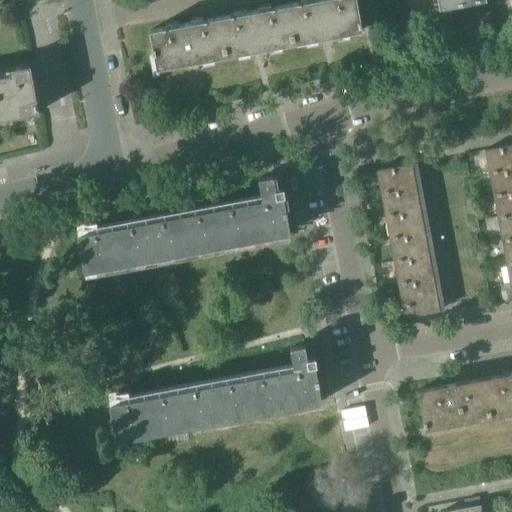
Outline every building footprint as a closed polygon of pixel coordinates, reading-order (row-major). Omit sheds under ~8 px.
[(356,0),(309,0),(284,5),(291,43),(327,36),(362,29),(356,0)] [(291,43),(284,5),(217,17),(224,55),(258,49),(291,43)] [(190,62),(224,55),(217,17),(150,30),(153,47),(152,47),(153,53),(154,53),(157,68),(190,62)] [(0,75),(0,118),(5,117),(39,111),(30,64),(10,68),(11,73),(0,75)] [(511,143),(485,148),(497,217),(507,271),(511,290),(511,296),(511,295),(511,143)] [(439,309),(422,217),(412,162),(376,169),(403,316),(439,309)] [(236,204),(78,233),(85,270),(289,231),(286,215),(283,198),(291,196),(286,169),(271,172),(272,176),(259,178),(263,199),(236,204)] [(511,296),(511,290),(501,291),(503,300),(511,298),(511,296)] [(304,342),(305,345),(291,348),(295,369),(110,403),(113,416),(111,417),(112,422),(114,422),(117,440),(321,401),(318,384),(319,384),(319,381),(318,378),(317,378),(315,367),(323,366),(318,339),(311,340),(304,342)] [(511,371),(482,377),(489,416),(511,411),(511,371)] [(489,416),(482,377),(418,389),(425,428),(489,416)] [(477,505),(476,499),(456,503),(457,509),(477,505)]
